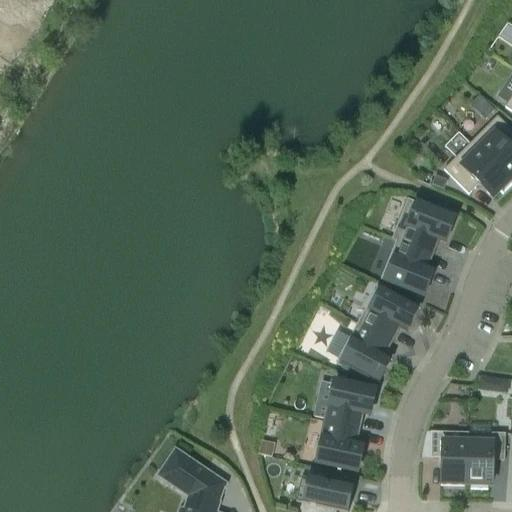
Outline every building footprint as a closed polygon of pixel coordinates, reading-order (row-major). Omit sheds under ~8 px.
[(470,145),(511,185),(511,151),(509,148),(511,145),(511,133),(497,118),(470,145)] [(502,196),(511,186),(511,185),(470,145),(444,172),(468,197),(478,186),(492,200),(500,193),(502,196)] [(431,187),(444,192),(447,182),(435,178),(431,187)] [(445,244),(454,220),(407,201),(392,241),(429,255),(435,240),(445,244)] [(429,255),(392,241),(391,241),(396,243),(380,281),(423,299),(433,275),(422,271),(429,255)] [(405,333),(418,310),(377,288),(357,325),(388,342),(396,328),(405,333)] [(380,356),(388,342),(357,325),(337,362),(377,384),(390,362),(380,356)] [(369,417),(375,392),(335,383),(325,424),(355,431),(359,415),(369,417)] [(510,392),(510,383),(479,383),(479,393),(510,392)] [(355,431),(325,424),(316,465),(357,474),(362,449),(352,447),(355,431)] [(466,487),(467,435),(430,434),(429,461),(442,461),(441,486),(466,487)] [(469,435),(467,435),(466,487),(470,487),(470,491),(487,491),(487,487),(491,487),(492,462),(504,462),(505,436),(491,435),(491,440),(468,440),(469,435)] [(215,511),(219,502),(216,502),(220,489),(223,490),(224,486),(175,453),(159,477),(189,497),(183,511),(180,511),(179,511),(215,511)] [(325,484),(306,480),(301,479),(296,503),(301,504),(336,511),(345,511),(350,491),(352,491),(353,490),(349,489),(351,477),(328,472),(325,484)]
